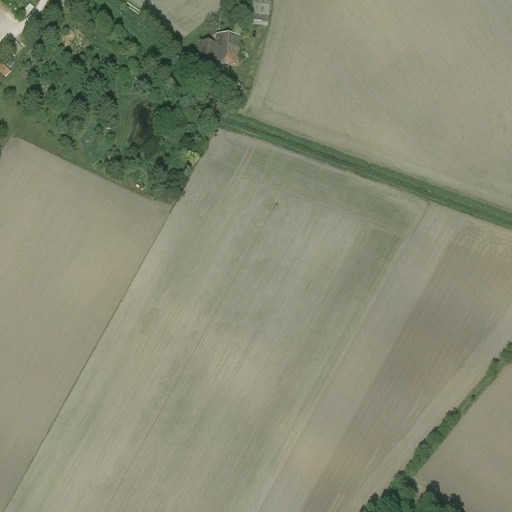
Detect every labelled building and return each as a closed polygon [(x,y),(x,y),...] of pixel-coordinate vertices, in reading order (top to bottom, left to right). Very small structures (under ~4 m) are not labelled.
[(268,18),(270,0),(245,0),(244,15),(243,25),(267,28),(268,18)] [(237,68),(240,38),(216,36),(215,45),(198,43),(196,63),(237,68)] [(0,72),(5,78),(10,74),(0,63),(0,72)] [(208,95),(215,87),(206,79),(201,86),(204,88),(203,90),(208,95)] [(243,100),(249,91),(237,82),(229,94),(224,101),(234,107),(241,98),(243,100)]
